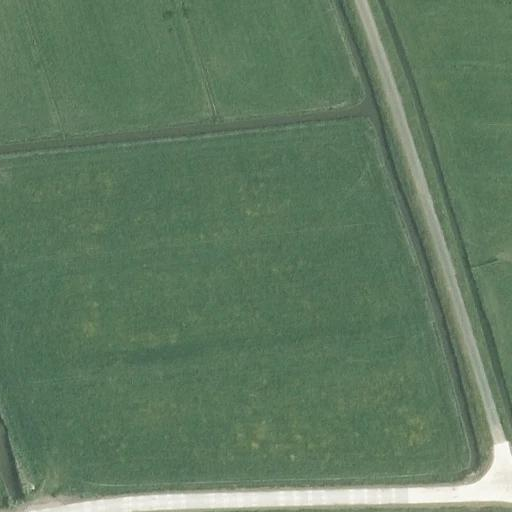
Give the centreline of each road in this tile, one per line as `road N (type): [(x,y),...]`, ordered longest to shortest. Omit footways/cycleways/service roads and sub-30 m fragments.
road 1 (unclassified): [(490,487),(391,142),(340,0)]
road 2 (unclassified): [(71,511),(490,487)]
